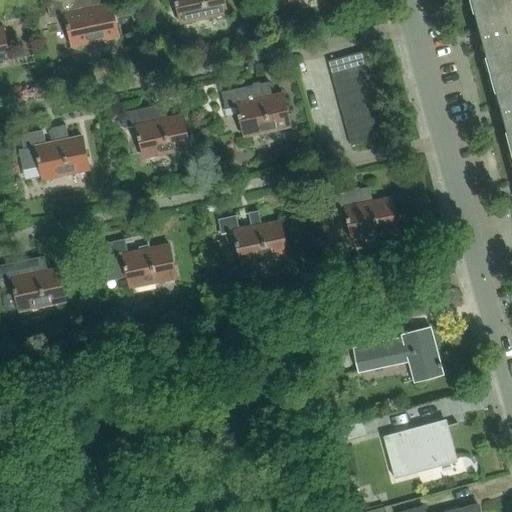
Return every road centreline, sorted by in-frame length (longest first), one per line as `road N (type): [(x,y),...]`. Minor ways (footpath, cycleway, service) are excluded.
road 1 (residential): [(511,399),(446,145)]
road 2 (residential): [(446,145),(413,26)]
